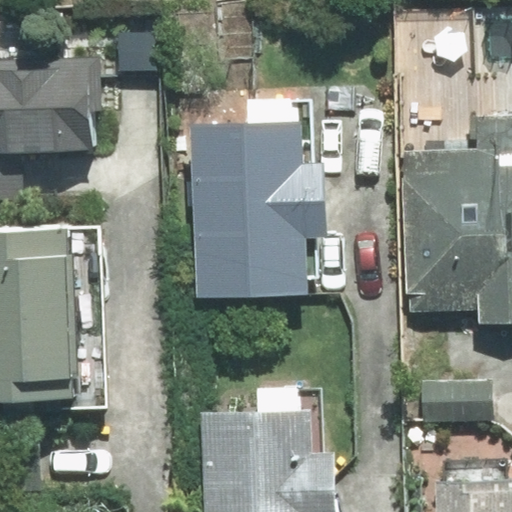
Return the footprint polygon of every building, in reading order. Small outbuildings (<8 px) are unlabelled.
[(482,0),(409,0),(407,76),(480,78),(482,0)] [(107,60),(0,57),(0,121),(22,122),(21,146),(105,148),(107,60)] [(511,113),(474,113),(473,147),(412,146),(409,307),(486,308),(486,322),(511,321),(511,113)] [(318,118),(206,117),(205,291),(318,292),(318,232),(341,232),(342,162),(317,162),(318,118)] [(0,390),(89,390),(89,216),(0,216),(0,390)] [(214,511),(352,511),(351,446),(326,447),(325,401),(212,403),(214,511)] [(511,511),(511,474),(447,474),(447,511),(511,511)]
